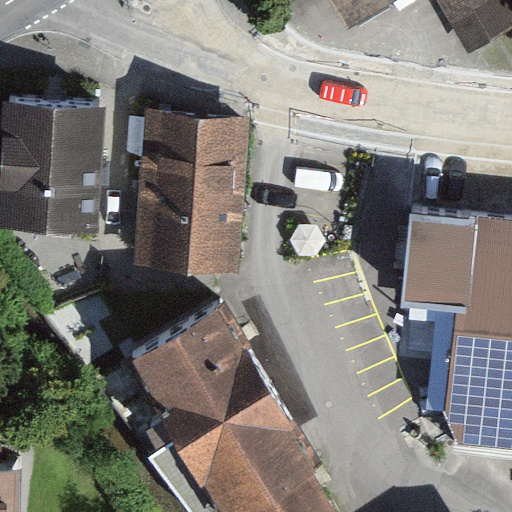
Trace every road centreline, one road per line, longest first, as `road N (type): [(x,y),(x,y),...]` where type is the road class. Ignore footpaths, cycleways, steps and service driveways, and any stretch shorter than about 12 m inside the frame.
road 1 (residential): [(463,511),(359,441),(288,302),(275,259),(274,203),(289,85)]
road 2 (residential): [(289,85),(511,117)]
road 3 (residential): [(134,0),(187,39),(289,85)]
